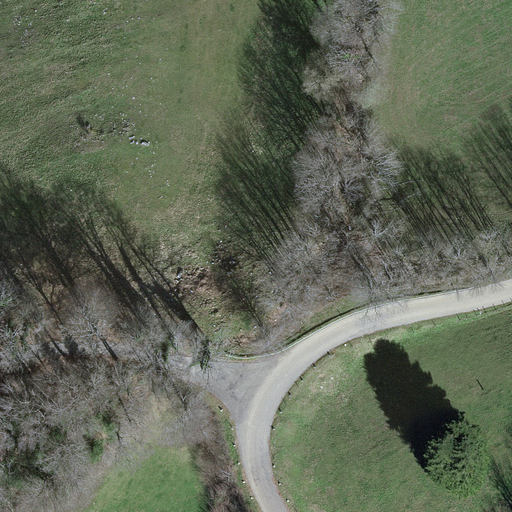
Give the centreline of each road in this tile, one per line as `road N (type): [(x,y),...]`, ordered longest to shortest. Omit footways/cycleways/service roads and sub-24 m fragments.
road 1 (tertiary): [(511,287),(346,330),(291,364),(262,403)]
road 2 (unclassified): [(0,355),(62,343),(150,349),(262,403)]
road 3 (track): [(0,277),(59,299),(99,343)]
